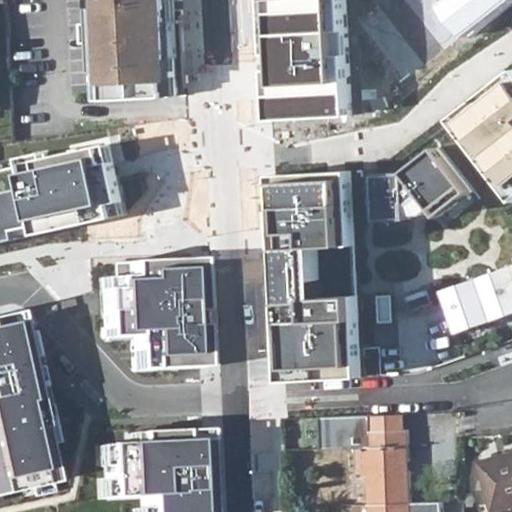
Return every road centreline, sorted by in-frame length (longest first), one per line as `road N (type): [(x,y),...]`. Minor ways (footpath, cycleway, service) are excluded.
road 1 (tertiary): [(238,401),(222,0)]
road 2 (unknown): [(229,151),(364,148),(400,136),(511,45)]
road 3 (residential): [(238,401),(132,401),(22,287),(0,292)]
